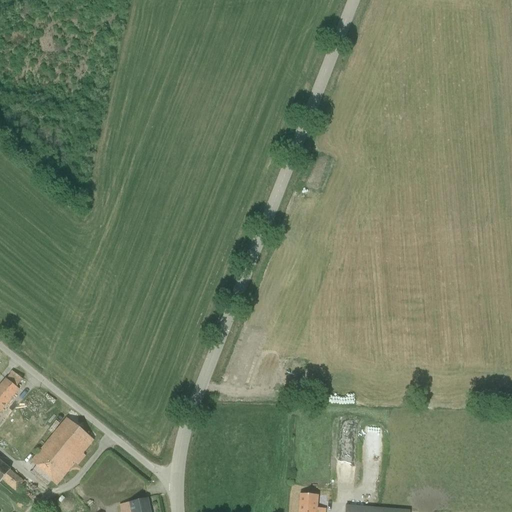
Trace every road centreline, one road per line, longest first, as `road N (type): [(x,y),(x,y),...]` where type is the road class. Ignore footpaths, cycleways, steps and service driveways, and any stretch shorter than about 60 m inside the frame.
road 1 (tertiary): [(353,0),(184,427),(175,481)]
road 2 (unclassified): [(0,345),(175,481)]
